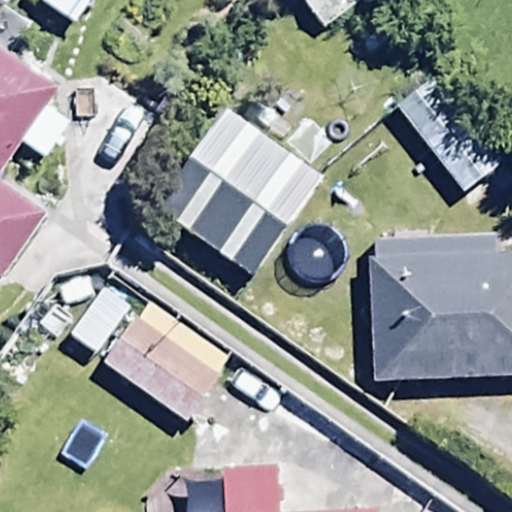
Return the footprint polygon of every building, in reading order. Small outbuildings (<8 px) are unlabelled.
[(340,63),(359,49),(340,26),(365,7),(359,0),(307,0),(297,8),(340,63)] [(0,290),(48,226),(0,189),(0,176),(52,106),(0,67),(0,290)] [(430,83),(390,119),(468,206),(508,171),(430,83)] [(326,189),(223,120),(154,223),(256,292),(326,189)] [(511,264),(493,265),(493,246),(374,250),(375,270),(367,270),(372,394),(511,388),(511,264)] [(230,378),(145,314),(99,374),(184,438),(230,378)] [(222,473),(223,511),(277,511),(277,472),(222,473)]
